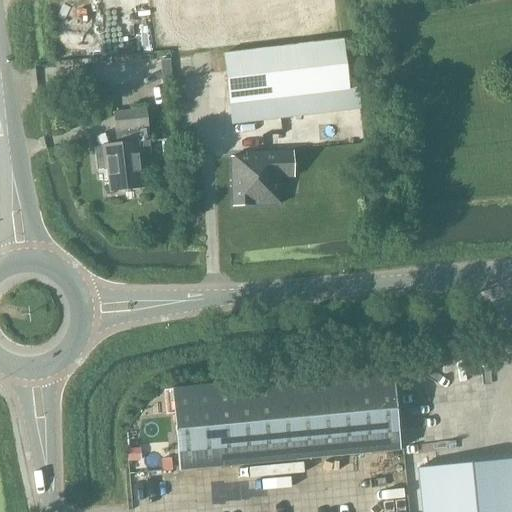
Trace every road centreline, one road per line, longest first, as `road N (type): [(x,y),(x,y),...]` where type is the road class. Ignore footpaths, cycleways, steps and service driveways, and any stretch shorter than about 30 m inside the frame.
road 1 (unclassified): [(82,307),(511,272)]
road 2 (tertiary): [(24,260),(0,66)]
road 3 (tertiary): [(49,511),(31,371)]
